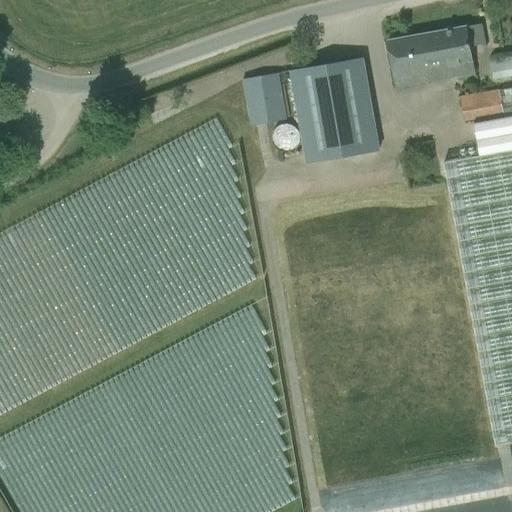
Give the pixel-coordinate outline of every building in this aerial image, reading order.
[(387,41),(391,61),(396,89),(426,83),(423,71),(431,70),(433,83),(473,75),(471,62),(472,62),(468,47),(484,44),(481,25),(465,28),(465,27),(387,41)] [(511,58),(490,63),(493,79),(511,75),(511,58)] [(288,73),(304,164),(377,151),(362,59),(288,73)] [(250,127),(255,126),(286,121),(278,74),(242,80),(250,127)] [(497,91),(460,98),(464,121),(501,114),(497,91)] [(0,149),(16,141),(0,110),(0,149)] [(479,156),(445,162),(461,246),(498,446),(511,443),(511,116),(473,124),(479,156)] [(298,141),(298,139),(298,136),(297,132),(296,131),(294,128),(292,127),(287,125),(282,125),(278,127),(276,127),(273,131),(272,132),(272,134),(271,135),(271,136),(271,141),(272,146),(273,147),(274,148),(276,150),(278,151),(280,152),(282,153),(287,153),(288,152),(289,152),(292,151),(292,150),(294,149),(295,148),(296,147),(297,146),(298,141)]
